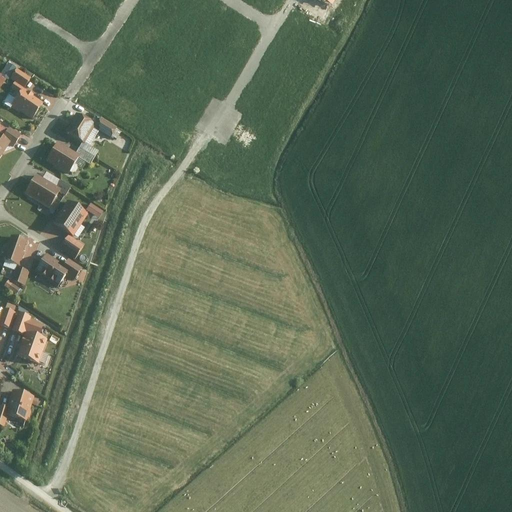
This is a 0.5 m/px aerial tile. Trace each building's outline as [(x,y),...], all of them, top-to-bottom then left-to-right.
[(27,79),(13,70),(7,80),(20,89),(27,79)] [(30,122),(42,106),(21,91),(9,108),(30,122)] [(244,112),(212,94),(194,126),(226,144),(244,112)] [(91,128),(74,117),(63,133),(79,145),(91,128)] [(115,131),(99,121),(93,131),(109,140),(115,131)] [(21,139),(7,129),(0,138),(10,145),(14,148),(21,139)] [(0,159),(10,145),(0,138),(0,159)] [(72,157),(54,145),(44,161),(66,176),(77,160),(72,157)] [(96,158),(78,147),(72,157),(77,160),(90,168),(96,158)] [(55,188),(35,178),(24,197),(47,210),(56,195),(59,191),(55,188)] [(70,189),(58,182),(55,188),(59,191),(56,195),(63,199),(70,189)] [(85,216),(65,204),(50,227),(66,237),(70,240),(85,216)] [(91,205),(89,214),(103,218),(106,209),(91,205)] [(73,263),(83,249),(70,240),(66,237),(56,251),(73,263)] [(0,263),(16,268),(23,242),(7,238),(0,260),(0,263)] [(58,271),(44,261),(34,276),(54,289),(64,275),(58,271)] [(74,282),(80,272),(65,262),(58,271),(64,275),(74,282)] [(23,287),(27,274),(14,270),(10,283),(23,287)] [(14,285),(11,291),(20,295),(23,288),(14,285)] [(16,317),(3,312),(0,318),(0,330),(9,334),(16,317)] [(28,321),(16,317),(9,334),(21,339),(28,321)] [(36,366),(43,343),(23,336),(21,339),(15,359),(36,366)] [(32,399),(10,394),(6,410),(4,419),(25,424),(32,399)]
